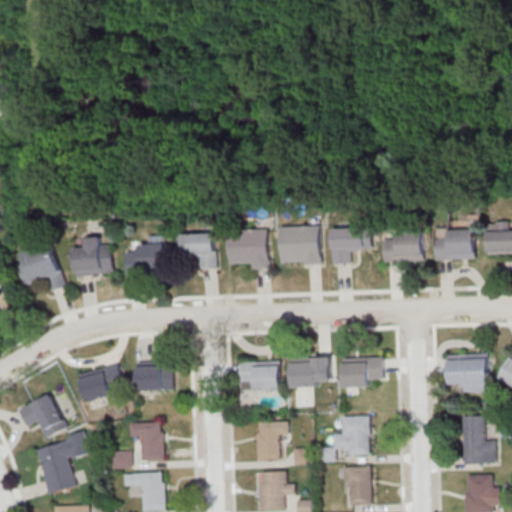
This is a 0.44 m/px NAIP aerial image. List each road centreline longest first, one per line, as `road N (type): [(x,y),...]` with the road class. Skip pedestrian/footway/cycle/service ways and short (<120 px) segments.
road 1 (residential): [(511,308),(139,319),(85,329),(0,372)]
road 2 (residential): [(422,511),(415,310)]
road 3 (residential): [(216,511),(211,316)]
